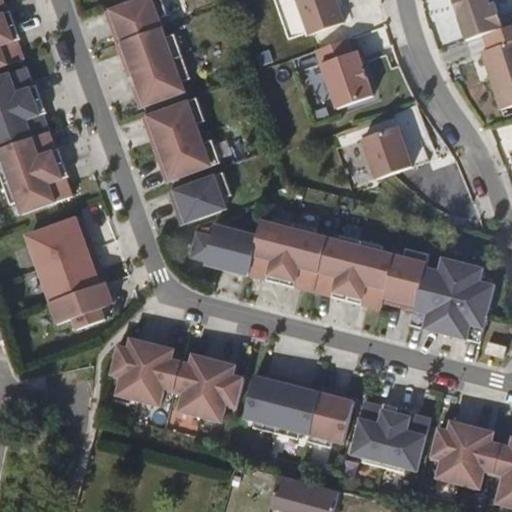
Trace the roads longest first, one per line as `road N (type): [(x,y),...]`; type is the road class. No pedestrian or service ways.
road 1 (residential): [(511,380),(187,303),(159,275),(61,0)]
road 2 (residential): [(406,0),(452,124),(495,177),(511,226)]
road 3 (residential): [(58,511),(81,406),(69,394),(38,389),(0,402)]
